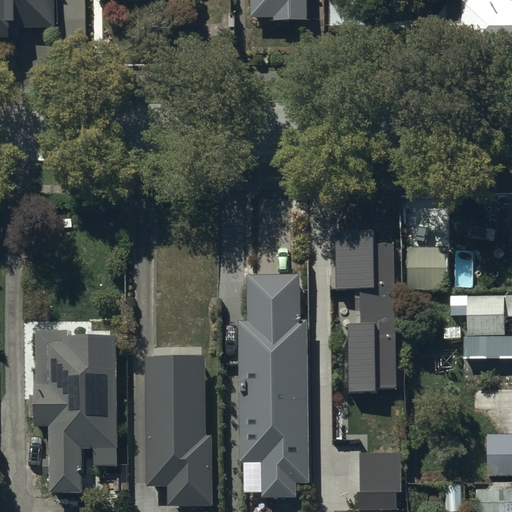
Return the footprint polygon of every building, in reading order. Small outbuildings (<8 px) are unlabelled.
[(54,29),(53,0),(0,0),(0,40),(20,40),(20,30),(54,29)] [(305,0),(243,0),(243,20),(273,20),(273,24),(305,23),(305,0)] [(329,0),(329,28),(364,28),(364,24),(377,24),(377,2),(364,2),(363,0),(329,0)] [(511,0),(462,1),(461,0),(447,0),(448,26),(446,26),(446,58),(511,57),(511,0)] [(85,59),(85,22),(57,22),(57,59),(85,59)] [(398,388),(397,247),(373,247),(373,231),(338,232),(339,287),(362,287),(362,323),(349,323),(350,389),(398,388)] [(311,482),(308,320),(302,320),(301,274),(249,275),(250,321),(240,321),(242,462),(263,462),(264,497),(297,497),(296,482),(311,482)] [(511,296),(450,296),(450,318),(466,318),(465,359),(511,359),(511,339),(505,339),(506,317),(511,316),(511,296)] [(119,465),(118,333),(71,333),(71,329),(37,329),(38,423),(52,423),(52,491),(82,491),(82,447),(96,447),(97,465),(119,465)] [(207,435),(206,355),(147,356),(149,485),(169,485),(170,506),(214,505),(213,435),(207,435)] [(511,369),(496,370),(496,386),(511,385),(511,369)] [(511,438),(485,439),(483,481),(511,480),(511,438)] [(402,452),(360,452),(361,508),(402,508),(402,452)] [(511,511),(511,492),(471,493),(470,511),(511,511)]
